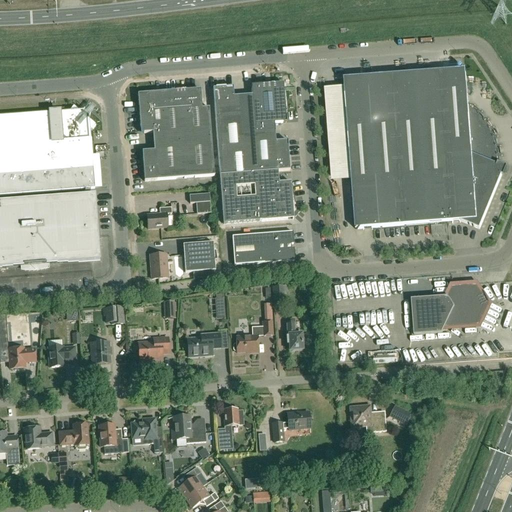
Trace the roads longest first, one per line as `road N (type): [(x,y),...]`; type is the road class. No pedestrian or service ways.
road 1 (residential): [(0,404),(380,376)]
road 2 (unclassified): [(0,300),(119,286),(124,266),(108,81)]
road 3 (residential): [(511,90),(471,43),(303,55)]
road 4 (unclassified): [(324,273),(303,55)]
road 5 (primary): [(0,19),(209,0)]
road 6 (unclassified): [(108,81),(143,66),(303,55)]
road 7 (residential): [(324,273),(493,260),(511,240)]
